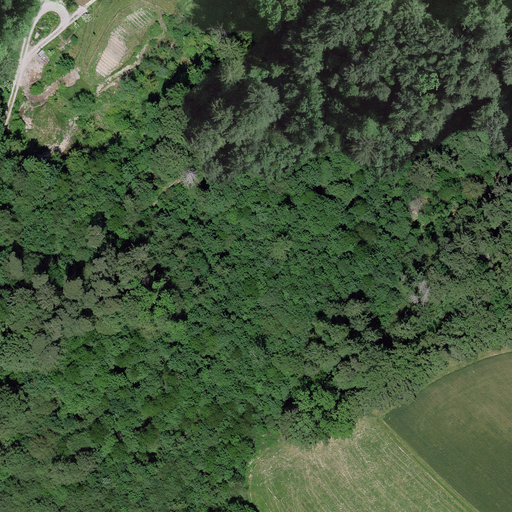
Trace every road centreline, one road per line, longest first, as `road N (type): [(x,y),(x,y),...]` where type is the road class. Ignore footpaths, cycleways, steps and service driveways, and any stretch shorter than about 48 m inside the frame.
road 1 (track): [(469,511),(384,429),(379,403)]
road 2 (track): [(0,128),(43,0)]
